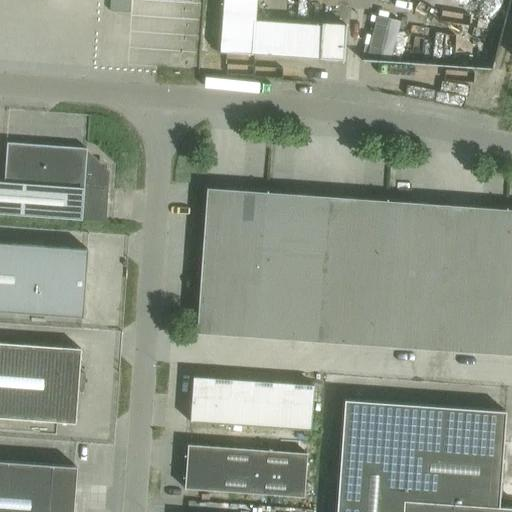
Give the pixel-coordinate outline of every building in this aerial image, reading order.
[(255,0),(222,0),(219,51),(251,54),(251,52),(319,56),(319,58),(343,60),(346,25),(321,23),(321,25),(254,20),(255,0)] [(0,213),(105,221),(108,170),(86,149),(86,148),(6,142),(3,182),(0,181),(0,213)] [(206,187),(201,260),(261,264),(266,192),(206,187)] [(261,264),(321,269),(326,196),(266,192),(261,264)] [(321,269),(381,273),(386,200),(326,196),(321,269)] [(381,273),(441,277),(446,204),(386,200),(381,273)] [(441,277),(501,281),(506,209),(446,204),(441,277)] [(511,209),(506,209),(501,281),(511,281),(511,209)] [(0,311),(82,317),(87,249),(0,242),(0,311)] [(195,333),(255,337),(261,264),(201,260),(195,333)] [(255,337),(316,341),(321,269),(261,264),(255,337)] [(316,341),(376,346),(381,273),(321,269),(316,341)] [(376,346),(436,350),(441,277),(381,273),(376,346)] [(436,350),(496,354),(501,281),(441,277),(436,350)] [(511,281),(501,281),(496,354),(511,355),(511,281)] [(84,373),(78,373),(80,348),(0,342),(0,417),(75,423),(77,388),(83,389),(84,373)] [(192,376),(189,421),(310,429),(313,384),(192,376)] [(344,399),(338,475),(499,486),(505,411),(344,399)] [(184,485),(184,488),(303,497),(306,453),(187,444),(187,447),(189,447),(186,486),(184,485)] [(76,466),(0,460),(0,511),(69,511),(70,507),(49,505),(51,467),(76,468),(76,466)] [(499,486),(338,475),(335,511),(511,511),(511,507),(498,506),(499,486)]
